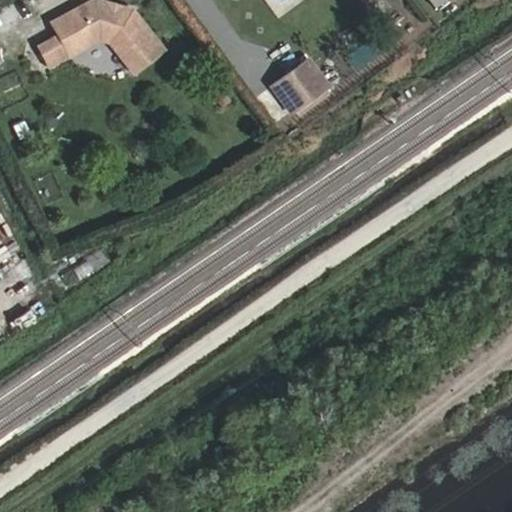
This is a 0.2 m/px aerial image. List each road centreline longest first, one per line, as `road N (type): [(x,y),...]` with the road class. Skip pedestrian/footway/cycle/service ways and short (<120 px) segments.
road 1 (track): [(511,139),(0,489)]
road 2 (track): [(511,358),(391,438),(311,511)]
